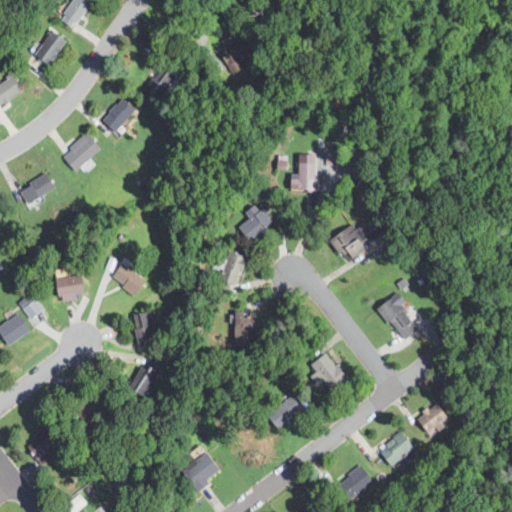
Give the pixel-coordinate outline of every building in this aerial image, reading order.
[(87,0),(69,0),(57,19),(70,28),(87,0)] [(64,40),(50,29),(31,53),(45,64),(64,40)] [(140,91),(146,96),(157,81),(164,86),(172,76),(160,66),(140,91)] [(0,101),(17,90),(7,76),(0,80),(0,101)] [(99,119),(112,131),(132,109),(119,97),(99,119)] [(59,155),(72,170),(97,147),(83,132),(59,155)] [(313,178),(313,153),(294,153),(294,178),(295,178),(295,188),(317,188),(317,178),(313,178)] [(53,188),(45,172),(17,187),(25,203),(53,188)] [(249,241),(271,221),(255,203),(232,222),(249,241)] [(326,237),(345,261),(367,242),(372,248),(381,241),(370,228),(364,232),(356,223),(346,232),(341,225),(326,237)] [(233,289),(246,257),(230,251),(217,283),(233,289)] [(142,281),(120,261),(108,274),(130,294),(142,281)] [(84,290),(79,271),(51,278),(56,302),(73,298),(72,293),(84,290)] [(375,304),(399,340),(415,329),(399,304),(402,301),(395,291),(375,304)] [(16,301),(27,318),(40,310),(28,293),(16,301)] [(128,313),(133,341),(141,340),(139,333),(150,331),(145,309),(128,313)] [(0,321),(0,338),(3,344),(26,330),(16,313),(0,321)] [(343,376),(320,350),(304,364),(327,390),(343,376)] [(298,406),(287,395),(263,416),(274,428),(298,406)] [(446,418),(432,402),(413,420),(427,436),(446,418)] [(389,465),(410,445),(397,431),(375,451),(389,465)] [(54,457),(38,435),(24,445),(39,467),(54,457)] [(193,449),(197,454),(178,465),(191,488),(219,472),(202,443),(193,449)] [(342,505),(371,479),(358,463),(328,490),(342,505)]
